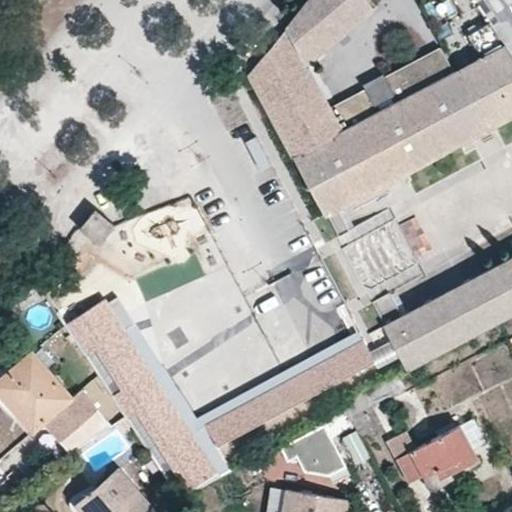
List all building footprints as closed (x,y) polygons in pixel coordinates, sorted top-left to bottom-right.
[(459,146),(497,125),(461,66),(453,70),(441,47),(385,78),(396,99),(376,110),(365,91),(332,109),(308,67),(376,11),(366,0),(309,0),(248,76),(325,217),(328,216),(338,235),(349,229),(339,210),(380,188),(406,174),(459,146)] [(497,125),(511,117),(511,54),(489,21),(468,34),(479,56),(461,66),(497,125)] [(362,84),(365,91),(376,110),(396,99),(385,78),(382,73),(362,84)] [(95,209),(79,229),(99,246),(116,226),(95,209)] [(385,324),(384,324),(393,340),(400,355),(408,368),(511,312),(511,255),(482,272),(403,314),(391,291),(382,296),(373,301),(385,324)] [(109,306),(105,300),(67,327),(182,499),(235,471),(226,456),(381,372),(378,367),(370,352),(359,333),(284,371),(197,418),(117,300),(109,306)] [(378,367),(400,355),(393,340),(370,352),(378,367)] [(71,398),(31,352),(0,379),(0,391),(34,430),(44,422),(71,398)] [(467,367),(442,379),(456,405),(479,393),(467,367)] [(396,372),(387,377),(396,393),(405,388),(396,372)] [(387,377),(342,401),(350,417),(364,410),(396,393),(387,377)] [(71,398),(44,422),(71,453),(112,425),(82,389),(71,398)] [(350,417),(362,439),(375,432),(364,410),(350,417)] [(473,417),(461,424),(474,449),(486,441),(473,417)] [(347,464),(325,422),(281,445),(289,460),(298,455),(306,470),(328,474),(347,464)] [(474,449),(461,424),(416,448),(406,431),(386,442),(409,482),(421,476),(422,479),(434,473),(438,480),(479,458),(474,449)] [(353,425),(339,432),(355,463),(369,456),(353,425)] [(155,511),(118,468),(76,505),(82,511),(155,511)] [(285,490),(281,511),(345,511),(348,499),(285,490)]
